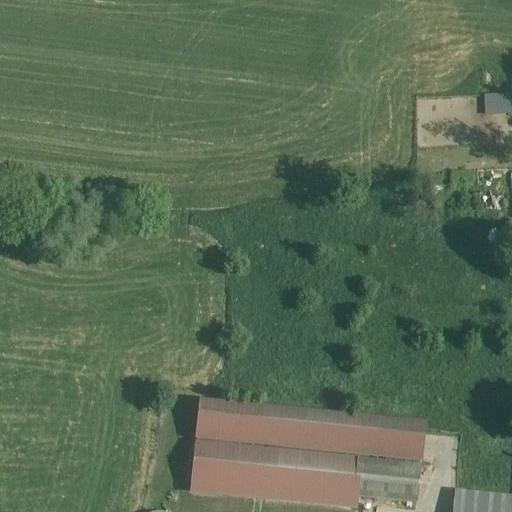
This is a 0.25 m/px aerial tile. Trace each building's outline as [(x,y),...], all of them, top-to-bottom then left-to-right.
[(511,116),(511,95),(485,95),(485,116),(511,116)] [(508,172),(452,175),(454,213),(509,210),(508,172)] [(422,435),(201,413),(193,494),(355,509),(356,499),(359,466),(419,472),(422,435)] [(419,472),(359,466),(356,499),(416,505),(419,472)] [(511,511),(511,501),(455,496),(453,511),(511,511)]
